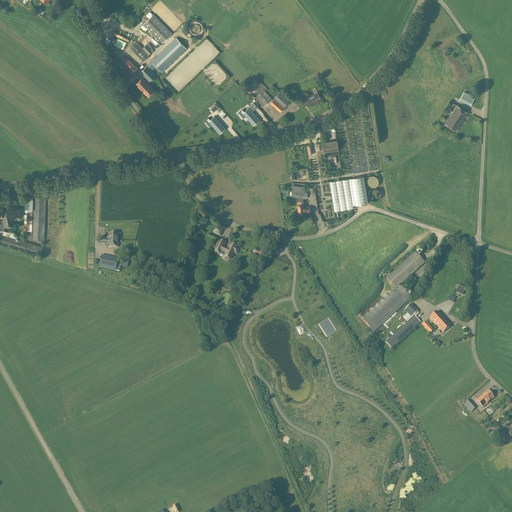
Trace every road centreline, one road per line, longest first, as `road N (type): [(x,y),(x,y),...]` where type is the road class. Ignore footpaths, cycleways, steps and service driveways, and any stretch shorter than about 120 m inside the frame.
road 1 (unclassified): [(477,243),(373,209),(318,236),(252,232),(212,211),(180,157)]
road 2 (unclassified): [(180,157),(265,141),(345,104),(374,76),(421,0)]
road 3 (unclassified): [(437,0),(486,73),(477,243)]
road 4 (unclassified): [(90,0),(111,75),(160,160)]
road 5 (unclassified): [(477,243),(474,353),(511,398)]
road 6 (unclassified): [(0,186),(160,160)]
